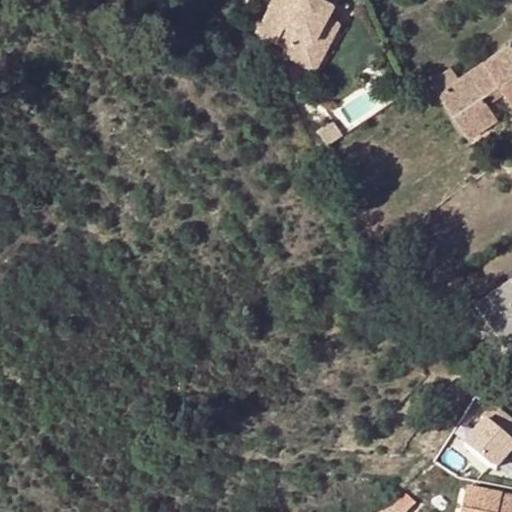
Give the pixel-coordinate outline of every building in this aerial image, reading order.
[(290,0),(282,20),(280,19),(271,39),(283,45),(281,50),(312,64),(324,38),(310,32),(320,9),(324,0),(290,0)] [(196,6),(185,11),(191,22),(204,15),(206,11),(204,7),(200,4),(196,6)] [(334,16),(320,9),(310,32),(324,38),(334,16)] [(458,73),(451,62),(430,76),(438,87),(464,127),(479,117),(484,123),(497,114),(487,100),(482,91),(498,80),(503,88),(511,101),(511,41),(510,38),(458,73)] [(487,100),(503,88),(498,80),(482,91),(487,100)] [(468,134),(484,123),(479,117),(464,127),(468,134)] [(511,340),(511,279),(474,306),(503,347),(511,340)] [(454,326),(446,317),(430,332),(439,341),(454,326)] [(511,422),(493,405),(480,418),(484,422),(461,445),(485,469),(492,472),(511,451),(511,422)] [(511,511),(511,496),(466,488),(461,511),(511,511)] [(404,493),(391,506),(396,511),(407,511),(415,504),(404,493)]
